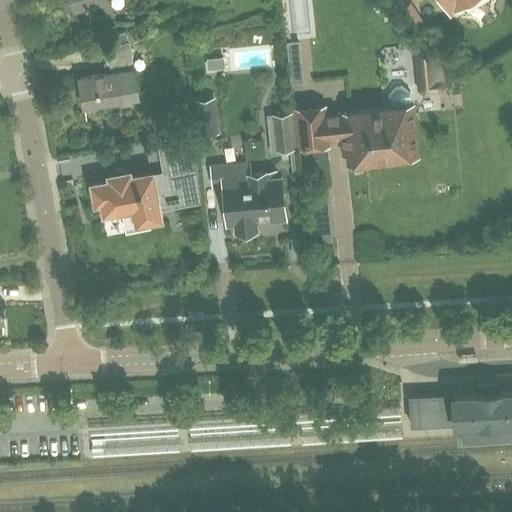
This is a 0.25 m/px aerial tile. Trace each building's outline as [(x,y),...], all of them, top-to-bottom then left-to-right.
[(71,0),(74,7),(88,2),(94,21),(113,15),(108,0),(71,0)] [(107,62),(108,62),(110,72),(80,77),(80,76),(78,76),(83,104),(85,104),(137,95),(139,95),(132,54),(134,53),(125,30),(105,38),(108,47),(102,49),(107,62)] [(298,40),(287,41),(291,82),(302,81),(298,40)] [(419,46),(415,51),(418,89),(423,94),(440,92),(445,86),(452,86),(451,81),(429,45),(419,46)] [(323,105),(296,108),(296,107),(300,145),(327,143),(326,139),(343,137),(345,153),(349,152),(350,169),(366,167),(365,159),(416,154),(410,92),(403,85),(393,86),(388,94),(390,107),(324,113),(323,105)] [(214,128),(211,96),(195,98),(198,130),(214,128)] [(277,148),(293,146),(290,112),(274,114),(277,148)] [(250,173),(248,161),(211,165),(213,184),(224,183),(228,223),(235,223),(236,231),(256,228),(256,220),(284,218),(280,176),(275,176),(275,171),(265,172),(265,171),(250,173)] [(129,173),(93,179),(95,196),(102,195),(104,207),(133,201),(136,217),(159,213),(157,203),(173,200),(173,203),(201,199),(197,166),(168,172),(169,181),(154,184),(150,164),(128,168),(129,173)] [(346,233),(346,223),(330,223),(331,234),(346,233)] [(498,380),(478,382),(479,391),(409,396),(411,424),(457,421),(457,436),(458,442),(511,438),(511,389),(498,390),(498,380)]
